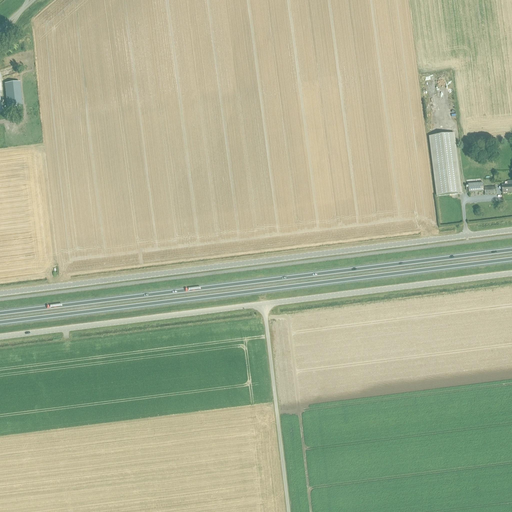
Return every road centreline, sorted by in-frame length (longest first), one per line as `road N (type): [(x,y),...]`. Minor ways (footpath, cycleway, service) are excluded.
road 1 (unclassified): [(0,337),(511,273)]
road 2 (trunk): [(511,249),(0,313)]
road 3 (trunk): [(0,322),(511,259)]
road 4 (unclassified): [(0,293),(511,230)]
